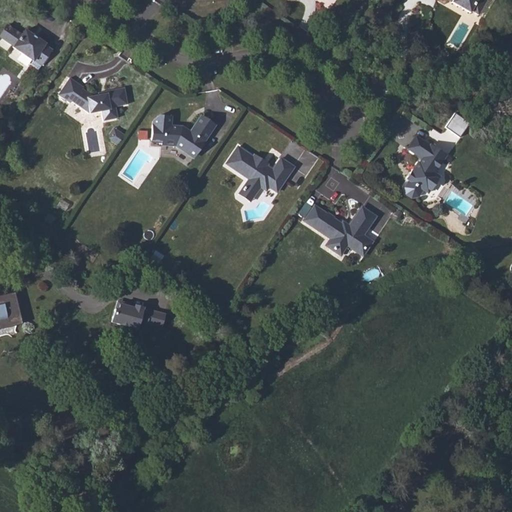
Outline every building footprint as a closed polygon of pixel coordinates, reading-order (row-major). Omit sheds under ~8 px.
[(451,3),(470,13),(471,11),(478,15),(487,1),(485,0),(451,0),(452,1),(451,3)] [(22,35),(7,25),(0,34),(0,36),(14,46),(13,47),(33,61),(34,60),(41,65),(42,65),(52,50),(44,45),(45,44),(25,30),(22,35)] [(33,77),(41,65),(34,60),(33,61),(25,72),(33,77)] [(106,94),(98,95),(93,96),(82,89),(83,87),(69,78),(58,95),(70,103),(71,101),(89,114),(101,112),(103,121),(117,118),(115,107),(127,105),(124,88),(108,91),(106,94)] [(185,133),(185,130),(182,127),(169,127),(170,117),(158,116),(154,119),(153,125),(152,125),(151,140),(162,141),(161,145),(175,146),(187,154),(188,153),(194,157),(204,143),(203,142),(214,125),(201,116),(190,133),(185,133)] [(87,131),(87,132),(86,132),(89,153),(100,151),(97,130),(95,131),(94,129),(94,128),(92,127),(90,127),(89,128),(88,129),(87,131)] [(109,140),(117,130),(113,128),(106,138),(109,140)] [(117,130),(109,140),(117,145),(124,135),(117,130)] [(416,162),(410,172),(412,173),(407,180),(402,187),(404,194),(410,198),(417,197),(422,190),(425,192),(431,184),(433,184),(437,178),(436,176),(434,174),(433,173),(437,168),(445,155),(430,145),(430,146),(415,136),(407,149),(421,159),(418,163),(416,162)] [(235,167),(234,169),(249,179),(243,188),(253,196),(260,187),(266,191),(268,187),(276,192),(293,167),(280,159),(272,171),(266,167),(266,166),(264,168),(260,165),(262,162),(253,156),(252,157),(238,147),(228,162),(235,167)] [(254,155),(253,156),(262,162),(260,165),(264,168),(266,166),(266,167),(268,164),(254,155)] [(431,184),(425,192),(427,193),(433,184),(431,184)] [(253,196),(243,188),(238,195),(249,202),(253,196)] [(346,244),(352,248),(355,244),(364,251),(371,242),(361,235),(374,217),(361,208),(348,227),(347,229),(341,224),(333,219),(334,217),(327,212),(326,214),(317,207),(313,208),(305,220),(331,238),(327,245),(339,254),(346,244)] [(355,244),(352,248),(362,255),(364,251),(355,244)] [(161,255),(155,251),(148,262),(154,266),(161,255)] [(138,269),(134,272),(145,276),(143,285),(147,286),(150,273),(138,269)] [(131,281),(143,285),(145,276),(134,272),(131,281)] [(0,325),(16,322),(18,321),(18,320),(18,318),(13,295),(0,298),(0,325)] [(135,305),(134,308),(116,303),(111,322),(128,327),(128,328),(129,331),(134,332),(136,331),(138,326),(145,328),(147,324),(150,313),(142,311),(143,308),(135,305)] [(143,308),(142,311),(150,313),(147,324),(161,328),(165,314),(143,308)]
